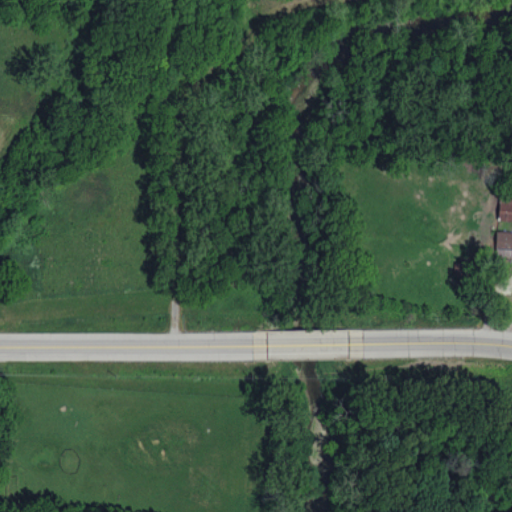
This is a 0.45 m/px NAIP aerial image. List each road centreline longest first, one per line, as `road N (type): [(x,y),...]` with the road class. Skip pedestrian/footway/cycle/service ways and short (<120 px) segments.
road 1 (secondary): [(268,348),(0,348)]
road 2 (secondary): [(511,347),(358,347)]
